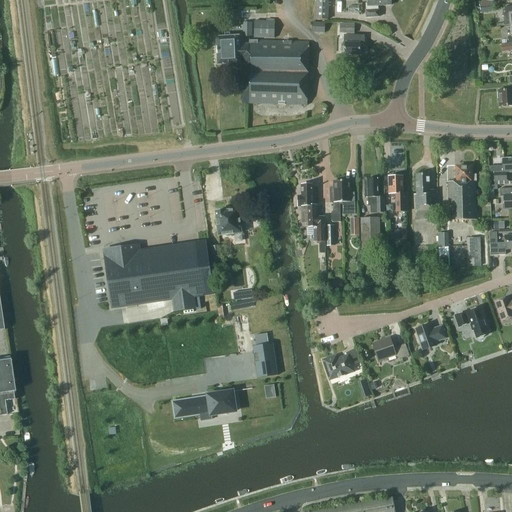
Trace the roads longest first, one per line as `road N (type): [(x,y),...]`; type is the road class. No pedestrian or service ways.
road 1 (tertiary): [(0,178),(393,122)]
road 2 (unclassified): [(251,511),(372,483),(511,482)]
road 3 (residential): [(330,328),(398,317),(511,278)]
road 4 (tertiary): [(393,122),(408,70),(446,0)]
